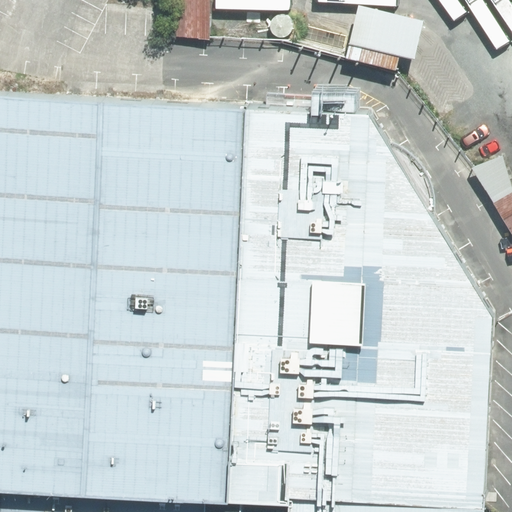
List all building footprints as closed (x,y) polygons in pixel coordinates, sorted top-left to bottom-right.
[(209,0),(174,0),(174,37),(210,37),(209,0)] [(418,17),(356,5),(345,58),(394,68),(395,61),(408,64),(418,17)] [(243,97),(0,86),(0,511),(206,511),(207,494),(225,494),(243,97)] [(243,97),(225,494),(287,498),(287,511),(480,511),(488,317),(488,308),(367,106),(243,97)] [(511,190),(502,155),(471,168),(511,234),(511,190)]
